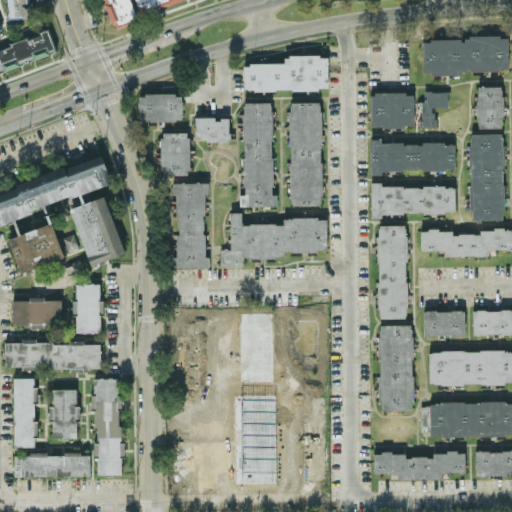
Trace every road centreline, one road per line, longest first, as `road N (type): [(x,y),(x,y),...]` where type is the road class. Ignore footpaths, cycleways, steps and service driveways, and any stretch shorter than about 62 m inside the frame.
road 1 (residential): [(66,0),(131,164),(143,216),(153,511)]
road 2 (secondary): [(100,88),(343,20),(511,2)]
